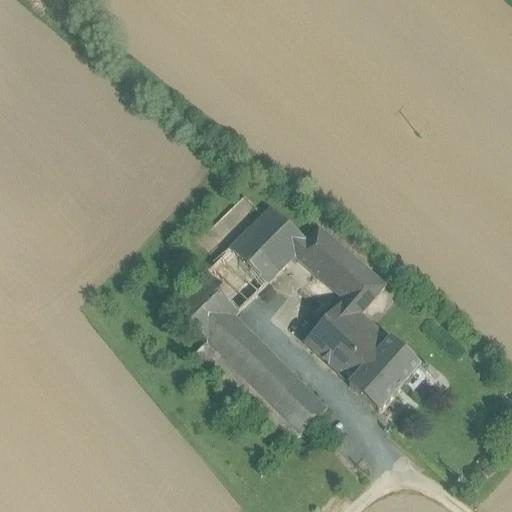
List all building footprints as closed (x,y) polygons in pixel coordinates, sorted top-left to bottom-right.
[(271,213),(172,310),(207,345),(234,320),(294,261),(310,246),(308,244),(271,213)] [(386,288),(319,231),(308,244),(310,246),(294,261),(345,305),(346,304),(361,318),(386,288)] [(345,305),(304,346),(339,377),(341,375),(352,385),(390,343),(361,318),(346,304),(345,305)] [(326,413),(234,320),(207,345),(300,439),(326,413)] [(352,385),(349,389),(378,415),(379,416),(421,370),(419,369),(390,343),(352,385)] [(300,439),(207,345),(193,359),(286,452),(300,439)]
